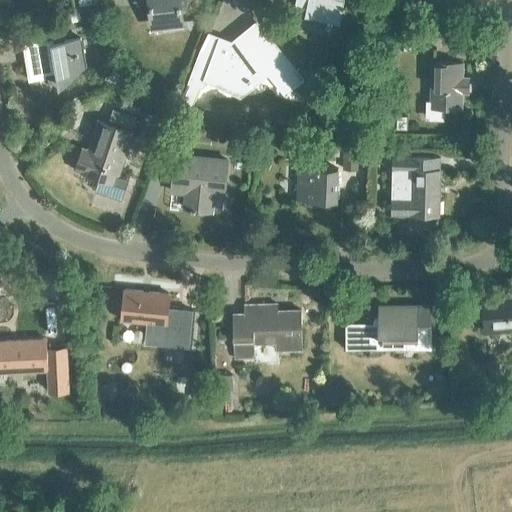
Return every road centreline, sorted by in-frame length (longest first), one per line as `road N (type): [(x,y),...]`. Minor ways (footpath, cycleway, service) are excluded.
road 1 (residential): [(508,255),(369,269),(124,254),(67,231),(21,194),(0,136)]
road 2 (residential): [(508,255),(511,0)]
